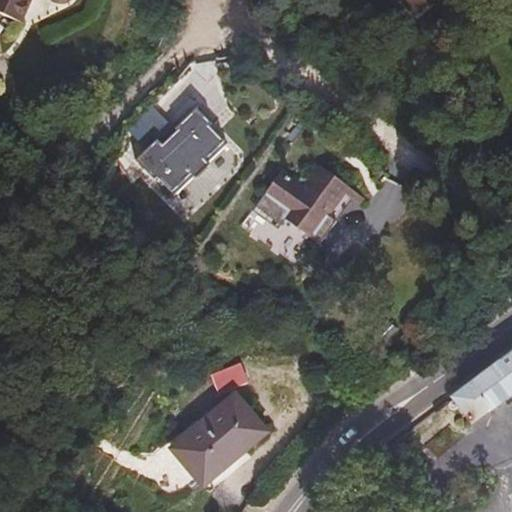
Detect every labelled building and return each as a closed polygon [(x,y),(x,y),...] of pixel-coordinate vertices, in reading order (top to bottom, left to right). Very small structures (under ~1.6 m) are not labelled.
[(0,0),(0,22),(26,35),(40,9),(49,4),(60,14),(70,15),(76,7),(74,0),(0,0)] [(397,3),(415,21),(428,9),(424,4),(428,0),(387,0),(393,6),(397,3)] [(213,173),(232,155),(214,136),(217,134),(202,118),(181,139),(183,141),(168,155),(166,153),(163,149),(141,170),(159,190),(162,187),(179,205),(198,187),(201,189),(216,175),(213,173)] [(145,134),(164,144),(173,129),(154,118),(145,134)] [(300,218),(334,243),(351,221),(342,214),(362,186),(337,167),(320,190),(295,171),(270,205),(296,224),(300,218)] [(362,186),(342,214),(351,221),(368,197),(375,202),(378,198),(362,186)] [(470,432),(476,427),(511,400),(511,358),(455,400),(449,404),(470,432)] [(216,390),(242,384),(238,366),(212,372),(216,390)] [(171,460),(201,496),(266,442),(235,405),(171,460)]
